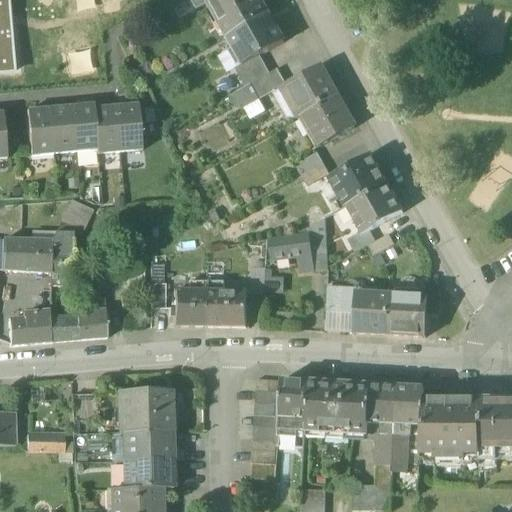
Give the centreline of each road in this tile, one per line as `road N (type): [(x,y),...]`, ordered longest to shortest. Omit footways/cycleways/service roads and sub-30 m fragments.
road 1 (residential): [(496,316),(313,0)]
road 2 (residential): [(495,363),(223,351)]
road 3 (residential): [(223,351),(0,365)]
road 4 (residential): [(223,351),(226,511)]
road 5 (residential): [(0,103),(120,93)]
